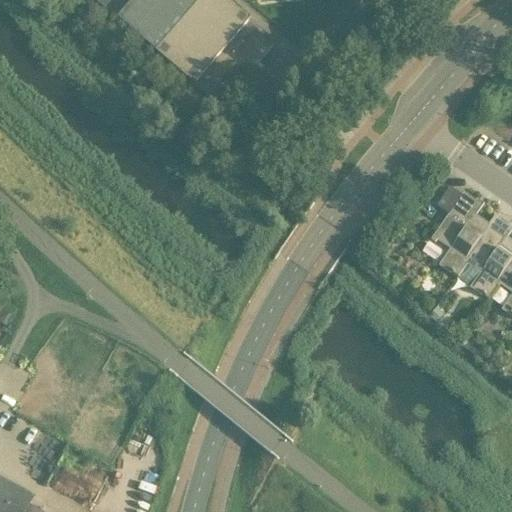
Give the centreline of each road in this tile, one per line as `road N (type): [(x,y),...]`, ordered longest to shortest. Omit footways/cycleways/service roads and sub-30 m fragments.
road 1 (unclassified): [(365,511),(197,378),(0,203)]
road 2 (tertiary): [(193,511),(257,334),(335,214),(411,123)]
road 3 (tertiary): [(411,123),(511,8)]
road 4 (residential): [(411,123),(511,197)]
